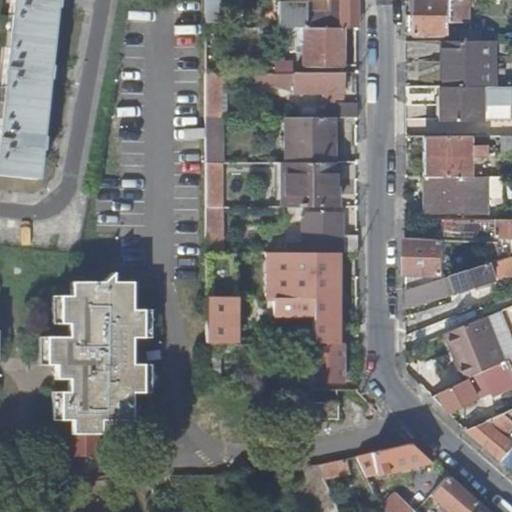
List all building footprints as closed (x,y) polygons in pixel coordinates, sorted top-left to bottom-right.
[(12,0),(0,109),(0,175),(36,180),(39,150),(43,151),(45,137),(41,137),(47,80),(51,81),(52,66),(49,66),(56,9),(59,9),(59,0),(12,0)] [(206,0),(206,27),(216,27),(216,0),(206,0)] [(356,28),(355,0),(327,0),(327,10),(312,10),(311,2),(278,2),(278,27),(342,28),(356,28)] [(449,21),(449,0),(416,0),(416,35),(449,35),(449,21)] [(469,0),(449,0),(449,21),(469,21),(469,0)] [(468,40),(478,40),(477,22),(468,22),(468,40)] [(342,28),(278,27),(276,27),(275,37),(296,38),(296,51),(303,52),(303,66),(342,67),(342,28)] [(497,85),(497,40),(478,40),(468,40),(447,40),(447,85),(497,85)] [(287,73),(288,73),(288,61),(274,61),(274,73),(287,73)] [(274,73),(255,73),(255,82),(287,83),(287,73),(274,73)] [(342,93),(342,73),(292,73),(292,93),(320,93),(320,101),(333,101),(333,99),(333,93),(341,93),(342,93)] [(444,85),(434,85),(434,92),(438,92),(438,120),(444,120),(444,85)] [(511,85),(497,85),(447,85),(444,85),(444,120),(485,120),(485,102),(511,102),(511,85)] [(356,119),(356,107),(326,107),(326,118),(333,118),(356,119)] [(221,117),(206,117),(205,161),(221,162),(221,117)] [(333,118),(326,118),(282,118),(281,162),(287,162),(333,163),(333,118)] [(473,135),(426,135),(426,176),(472,176),(472,156),(487,156),(488,144),(473,144),(473,135)] [(511,151),(511,135),(501,136),(501,152),(511,151)] [(221,162),(205,161),(205,207),(221,207),(221,162)] [(287,162),(281,162),(276,162),(276,208),(287,208),(287,162)] [(338,190),(338,163),(333,163),(287,162),(287,208),(288,208),(294,208),(333,208),(332,190),(338,190)] [(488,214),(489,176),(472,176),(426,176),(425,176),(425,213),(445,213),(446,192),(464,192),(464,213),(488,214)] [(445,213),(464,213),(464,192),(446,192),(445,213)] [(221,207),(205,207),(205,253),(221,253),(221,207)] [(356,254),(356,236),(341,236),(341,213),(302,213),(301,245),(286,244),(285,253),(356,254)] [(497,237),(511,236),(511,219),(434,219),(434,234),(497,234),(497,237)] [(406,238),(406,274),(443,274),(444,240),(406,238)] [(498,260),(511,255),(511,243),(511,245),(498,245),(498,260)] [(511,255),(498,260),(406,290),(406,309),(511,272),(511,255)] [(70,420),(70,432),(99,430),(99,419),(130,419),(130,393),(141,393),(142,364),(130,364),(130,337),(142,338),(142,310),(130,310),(130,283),(111,283),(111,272),(102,283),(71,283),(70,297),(58,297),(58,325),(68,325),(67,337),(45,337),(45,365),(55,365),(68,366),(68,380),(68,392),(59,392),(59,420),(70,420)] [(58,325),(58,297),(50,297),(50,325),(58,325)] [(236,298),(206,298),(205,343),(217,343),(235,343),(236,298)] [(336,299),(273,298),(273,315),(312,316),(312,343),(336,343),(336,299)] [(506,362),(488,317),(447,333),(466,381),(469,379),(484,372),(506,362)] [(217,343),(205,343),(205,389),(218,389),(217,343)] [(312,343),(266,343),(266,350),(301,350),(307,350),(306,382),(341,383),(342,343),(336,343),(312,343)] [(511,366),(509,360),(506,362),(484,372),(487,379),(489,382),(493,380),(500,396),(507,413),(511,412),(511,411),(511,366)] [(55,379),(68,380),(68,366),(55,365),(55,379)] [(487,379),(484,372),(469,379),(473,387),(487,379)] [(469,379),(466,381),(442,392),(440,393),(449,412),(478,397),(473,387),(469,379)] [(507,413),(500,396),(485,404),(493,420),(505,415),(507,413)] [(286,404),(286,417),(313,416),(337,410),(337,404),(286,404)] [(313,416),(286,417),(286,435),(306,434),(306,419),(337,418),(337,410),(313,416)] [(493,420),(469,431),(502,460),(511,448),(511,444),(503,436),(511,425),(511,420),(505,415),(493,420)] [(99,430),(70,432),(70,455),(98,455),(99,430)] [(408,444),(355,457),(366,478),(429,462),(408,444)] [(511,468),(511,448),(502,460),(511,468)] [(323,463),(326,477),(352,472),(349,458),(323,463)] [(317,465),(282,468),(287,480),(324,478),(317,465)] [(468,511),(476,503),(446,477),(430,495),(447,511),(468,511)]
